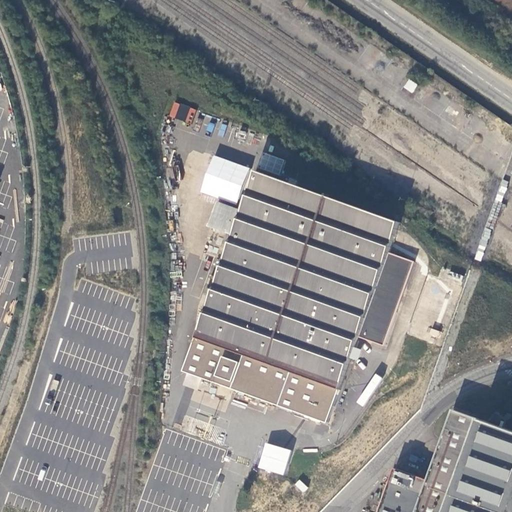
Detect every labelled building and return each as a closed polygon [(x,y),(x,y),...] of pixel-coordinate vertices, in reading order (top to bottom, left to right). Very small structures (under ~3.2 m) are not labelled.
[(269,0),(313,28),(317,22),(318,23),(326,10),(310,0),(269,0)] [(366,67),(402,90),(413,72),(371,46),(362,60),(368,64),(366,67)] [(404,87),(412,92),(417,84),(408,79),(404,87)] [(511,146),(490,133),(478,152),(511,173),(511,146)] [(258,172),(232,246),(187,372),(194,375),(331,423),(361,337),(386,346),(416,262),(391,253),(402,223),(258,172)] [(511,511),(511,428),(457,409),(427,476),(394,466),(377,511),(511,511)] [(257,468),(284,475),(291,450),(264,442),(257,468)]
